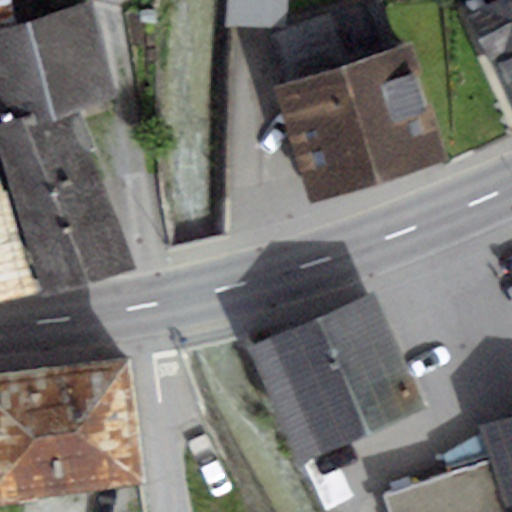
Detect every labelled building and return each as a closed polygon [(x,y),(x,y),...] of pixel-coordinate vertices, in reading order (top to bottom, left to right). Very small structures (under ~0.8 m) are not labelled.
[(6,0),(0,0),(0,30),(12,27),(6,0)] [(306,0),(246,0),(246,37),(305,39),(306,0)] [(511,0),(497,0),(491,3),(470,13),(511,108),(511,0)] [(12,27),(0,30),(0,162),(39,289),(119,265),(72,110),(116,97),(87,4),(12,27)] [(401,49),(273,89),(308,201),(437,161),(401,49)] [(0,212),(0,296),(23,289),(0,212)] [(376,305),(254,359),(304,473),(427,419),(376,305)] [(127,365),(0,375),(0,500),(137,489),(127,365)] [(511,511),(511,420),(483,428),(495,469),(507,511),(511,511)] [(507,511),(495,469),(387,508),(387,511),(507,511)]
